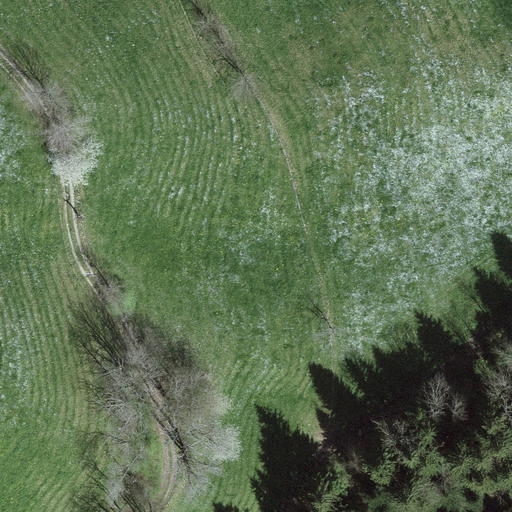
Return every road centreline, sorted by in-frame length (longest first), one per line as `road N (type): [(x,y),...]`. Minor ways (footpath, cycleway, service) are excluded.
road 1 (track): [(0,58),(52,131),(78,250),(146,363),(172,453),(157,511)]
road 2 (track): [(288,511),(331,446),(460,357),(511,309)]
